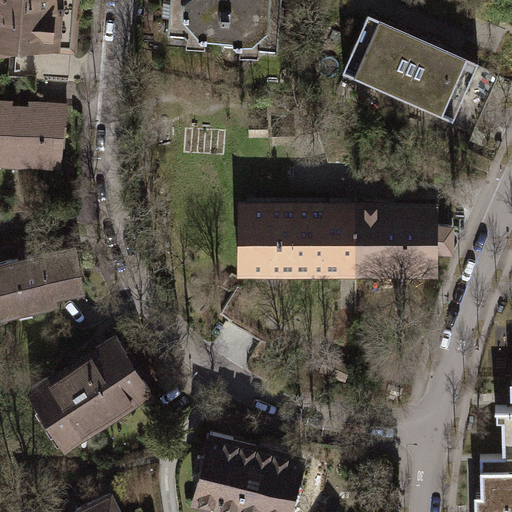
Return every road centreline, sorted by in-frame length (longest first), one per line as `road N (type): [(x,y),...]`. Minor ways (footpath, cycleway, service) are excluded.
road 1 (residential): [(119,0),(111,202),(128,264),(158,321),(211,370),(278,403),(432,430)]
road 2 (residential): [(511,183),(479,260),(432,430)]
